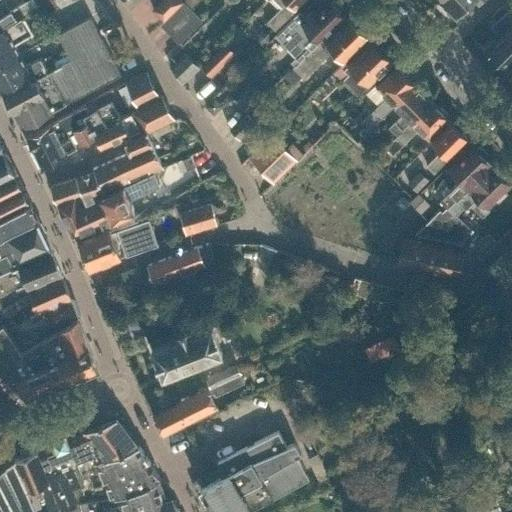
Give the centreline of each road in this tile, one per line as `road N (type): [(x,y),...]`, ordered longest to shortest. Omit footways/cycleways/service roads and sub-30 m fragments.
road 1 (residential): [(511,298),(371,268),(265,231),(222,150),(109,0)]
road 2 (residential): [(3,432),(126,384),(197,511)]
road 3 (residential): [(511,119),(393,0)]
